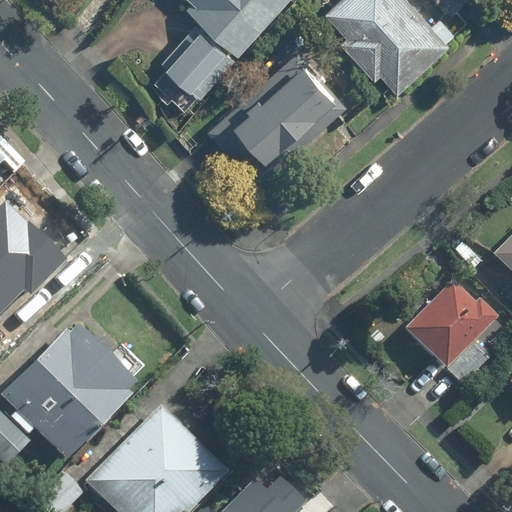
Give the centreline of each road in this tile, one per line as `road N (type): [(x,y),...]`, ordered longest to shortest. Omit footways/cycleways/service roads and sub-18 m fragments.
road 1 (tertiary): [(251,321),(0,41)]
road 2 (residential): [(251,321),(511,70)]
road 3 (tertiary): [(435,511),(251,321)]
